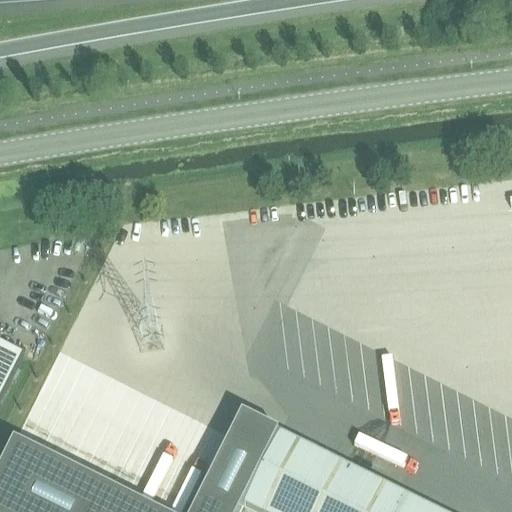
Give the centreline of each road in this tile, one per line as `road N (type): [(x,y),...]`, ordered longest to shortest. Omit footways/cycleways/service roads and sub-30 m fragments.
road 1 (tertiary): [(0,156),(511,83)]
road 2 (motorway): [(0,57),(320,0)]
